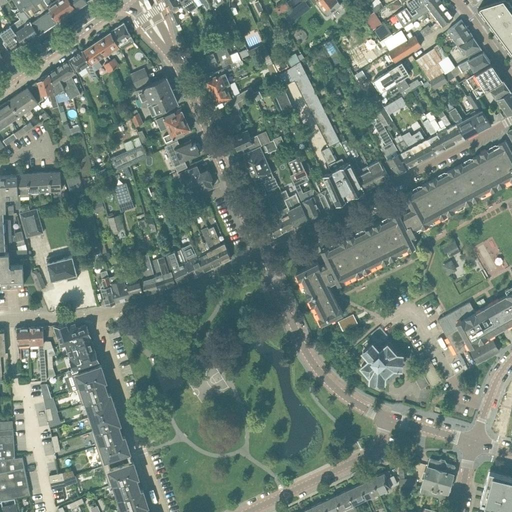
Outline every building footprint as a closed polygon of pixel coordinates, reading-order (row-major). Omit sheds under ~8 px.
[(13,0),(20,10),(21,12),(23,10),(25,13),(38,32),(39,33),(58,20),(45,0),(13,0)] [(45,0),(58,20),(67,14),(58,0),(45,0)] [(58,0),(67,14),(76,8),(71,0),(58,0)] [(179,23),(180,22),(175,10),(182,5),(183,5),(179,0),(164,0),(178,31),(182,29),(179,23)] [(187,12),(197,6),(192,0),(179,0),(183,5),(182,5),(183,5),(187,12)] [(192,0),(197,6),(203,2),(207,8),(209,7),(209,3),(206,0),(192,0)] [(254,10),(262,7),(258,0),(257,0),(251,3),(254,10)] [(290,6),(288,3),(285,0),(284,0),(274,7),(278,13),(290,6)] [(340,5),(336,0),(316,0),(327,14),(340,5)] [(406,6),(395,14),(403,26),(428,10),(429,9),(441,0),(440,0),(425,0),(424,1),(423,1),(418,4),(419,5),(415,9),(417,12),(412,15),(406,6)] [(411,0),(407,4),(411,9),(412,9),(412,10),(415,9),(419,5),(418,4),(423,1),(424,1),(425,0),(411,0)] [(428,25),(421,31),(424,36),(429,33),(442,25),(453,17),(446,8),(441,0),(428,10),(434,19),(435,20),(436,22),(430,27),(428,25)] [(511,7),(506,0),(499,0),(481,6),(478,9),(493,30),(511,55),(511,7)] [(372,7),(372,8),(374,12),(384,6),(381,2),(372,7)] [(293,7),(282,15),(288,23),(299,16),(293,7)] [(38,32),(25,13),(23,10),(21,12),(20,10),(16,13),(20,18),(11,24),(11,25),(23,42),(30,37),(38,32)] [(381,23),(373,11),(364,18),(372,30),(381,23)] [(447,30),(452,36),(457,44),(456,44),(456,45),(472,35),(461,19),(447,30)] [(134,42),(131,36),(124,22),(111,31),(119,46),(120,49),(134,42)] [(384,22),(375,28),(381,38),(386,34),(383,30),(387,27),(384,22)] [(11,25),(0,32),(5,40),(3,41),(8,47),(6,49),(8,52),(23,42),(11,25)] [(383,41),(387,47),(388,49),(407,38),(401,30),(393,35),(383,41)] [(106,54),(119,46),(111,31),(98,40),(106,54)] [(395,61),(421,44),(415,35),(407,39),(407,38),(388,49),(389,51),(388,51),(395,61)] [(472,35),(456,45),(460,51),(462,49),(466,55),(467,56),(468,55),(480,47),(472,35)] [(98,40),(83,50),(91,62),(92,64),(95,69),(103,64),(98,58),(105,53),(105,54),(106,54),(98,40)] [(201,45),(203,50),(204,50),(206,55),(207,57),(207,58),(211,67),(210,64),(215,62),(207,40),(201,42),(202,45),(201,45)] [(438,42),(433,46),(434,47),(439,55),(445,52),(441,46),(439,42),(438,42)] [(447,43),(441,46),(445,52),(445,51),(450,48),(447,43)] [(221,53),(217,54),(223,68),(233,63),(229,54),(227,49),(221,52),(221,53)] [(83,50),(70,58),(78,72),(85,67),(93,78),(97,75),(92,64),(91,62),(83,50)] [(439,55),(435,58),(444,73),(450,70),(455,67),(445,51),(445,52),(439,55)] [(460,63),(458,65),(462,72),(471,66),(474,70),(490,61),(483,51),(469,58),(460,63)] [(421,55),(415,59),(416,59),(421,67),(429,80),(437,75),(437,76),(443,73),(444,73),(435,58),(426,64),(421,55)] [(109,60),(113,69),(119,65),(114,57),(109,60)] [(200,71),(209,67),(211,67),(207,58),(205,58),(196,62),(200,71)] [(69,89),(73,96),(79,93),(71,75),(76,71),(68,59),(57,66),(65,80),(66,79),(70,89),(69,89)] [(349,64),(354,73),(364,68),(359,59),(349,64)] [(109,60),(103,64),(108,72),(113,69),(109,60)] [(300,61),(278,74),(283,85),(294,80),(306,73),(300,61)] [(388,70),(400,90),(403,95),(410,91),(421,84),(423,83),(421,80),(419,81),(417,78),(408,84),(404,77),(409,74),(402,61),(388,70)] [(230,83),(225,71),(237,66),(235,62),(233,63),(223,68),(213,72),(212,71),(204,75),(208,85),(207,86),(210,92),(230,83)] [(477,95),(483,91),(488,88),(502,79),(491,63),(466,78),(474,90),(477,95)] [(57,66),(49,72),(53,87),(55,94),(65,91),(70,99),(70,98),(73,96),(69,89),(70,89),(66,79),(65,80),(57,66)] [(150,80),(145,68),(130,74),(136,86),(150,80)] [(388,70),(379,76),(373,80),(380,92),(386,88),(391,95),(400,90),(388,70)] [(37,80),(41,94),(48,92),(53,107),(58,105),(53,87),(49,72),(37,80)] [(356,79),(359,83),(368,77),(366,73),(356,79)] [(429,80),(434,89),(447,81),(443,73),(437,76),(437,75),(429,80)] [(178,102),(166,76),(136,90),(143,106),(148,104),(152,113),(178,102)] [(511,92),(502,79),(488,88),(497,101),(498,103),(511,93),(511,92)] [(37,80),(28,86),(38,102),(43,99),(41,94),(37,80)] [(230,83),(210,92),(212,98),(214,97),(216,103),(226,99),(227,100),(228,99),(231,106),(237,102),(240,100),(254,91),(251,86),(237,95),(234,96),(231,90),(229,84),(230,83)] [(18,92),(29,108),(38,102),(28,86),(18,92)] [(313,86),(301,92),(304,99),(316,93),(313,86)] [(285,90),(275,95),(283,113),(293,109),(285,90)] [(477,95),(474,90),(466,95),(474,107),(482,102),(477,95)] [(20,114),(29,108),(18,92),(10,98),(20,114)] [(316,93),(304,99),(307,105),(319,99),(316,93)] [(507,115),(511,112),(511,93),(498,103),(507,115)] [(384,106),(376,94),(368,99),(375,111),(384,106)] [(11,120),(20,114),(10,98),(0,105),(11,120)] [(395,100),(384,106),(388,114),(399,107),(395,100)] [(233,110),(223,114),(225,118),(223,119),(223,120),(223,122),(225,126),(226,127),(226,128),(228,127),(230,132),(239,128),(241,127),(239,122),(242,121),(240,115),(242,114),(239,107),(237,102),(231,106),(233,110)] [(0,104),(0,123),(2,126),(11,120),(0,105),(0,104)] [(375,111),(380,119),(383,125),(392,120),(388,114),(384,106),(375,111)] [(441,119),(445,125),(456,142),(465,137),(456,122),(451,125),(445,114),(445,115),(439,106),(435,109),(440,117),(441,119)] [(455,107),(449,111),(456,122),(465,137),(478,130),(469,116),(468,117),(463,119),(455,107)] [(164,115),(156,119),(158,125),(161,131),(168,127),(187,119),(184,113),(183,114),(182,110),(180,108),(173,111),(164,115)] [(478,130),(491,124),(483,108),(476,112),(474,110),(470,112),(469,111),(466,113),(468,117),(469,116),(478,130)] [(504,117),(501,111),(495,114),(492,109),(488,112),(493,122),(504,117)] [(325,110),(313,116),(316,123),(328,117),(325,110)] [(445,125),(441,119),(437,122),(435,118),(431,111),(425,114),(427,118),(436,132),(446,147),(456,142),(445,125)] [(143,122),(139,112),(131,115),(136,126),(143,122)] [(436,132),(427,118),(422,121),(432,135),(427,137),(437,152),(446,147),(436,132)] [(170,132),(163,136),(166,142),(174,138),(176,137),(184,134),(183,131),(190,128),(188,125),(189,124),(187,119),(168,127),(170,132)] [(333,128),(322,133),(328,146),(329,146),(340,140),(333,128)] [(379,133),(385,145),(386,146),(387,148),(382,151),(387,159),(386,159),(394,174),(408,167),(399,152),(386,129),(379,133)] [(265,143),(270,141),(266,131),(250,138),(247,130),(232,136),(232,138),(230,139),(233,144),(235,143),(237,149),(242,147),(244,152),(259,146),(260,145),(261,145),(265,143)] [(401,135),(404,139),(407,146),(408,147),(409,147),(419,161),(437,152),(427,137),(413,145),(411,141),(412,141),(407,132),(401,135)] [(8,136),(12,141),(17,137),(14,133),(8,136)] [(12,141),(8,136),(3,140),(6,145),(12,141)] [(165,145),(168,155),(173,165),(174,165),(175,166),(185,162),(184,159),(190,156),(200,152),(198,149),(200,148),(197,143),(196,143),(195,142),(192,143),(190,139),(190,140),(190,141),(180,145),(176,137),(174,138),(166,142),(167,144),(165,145)] [(341,141),(340,142),(350,160),(365,189),(377,183),(369,169),(368,168),(367,165),(360,169),(359,166),(358,166),(356,162),(357,162),(355,158),(358,154),(355,147),(350,148),(346,139),(341,141)] [(401,151),(409,166),(419,161),(409,147),(408,147),(407,146),(404,139),(397,143),(402,151),(401,151)] [(511,151),(505,139),(492,147),(493,148),(488,151),(487,149),(472,157),(473,159),(463,165),(462,163),(447,171),(448,173),(438,178),(437,177),(422,185),(423,186),(412,192),(411,190),(403,194),(411,209),(400,214),(405,223),(406,227),(405,228),(406,231),(412,228),(413,231),(421,227),(422,228),(511,180),(511,182),(511,151)] [(261,145),(260,145),(263,152),(269,151),(265,143),(261,145)] [(110,157),(116,171),(128,165),(128,166),(148,158),(142,144),(110,157)] [(242,153),(245,159),(240,162),(245,174),(267,164),(259,146),(244,152),(242,153)] [(328,146),(321,150),(331,170),(328,171),(323,174),(324,177),(336,204),(343,200),(348,198),(352,196),(364,189),(365,189),(350,160),(345,162),(342,157),(336,160),(329,146),(328,146)] [(293,157),(288,159),(294,173),(290,175),(293,181),(293,182),(295,186),(299,184),(310,179),(307,173),(299,155),(293,157)] [(367,165),(368,168),(369,169),(377,183),(389,177),(382,162),(381,163),(379,159),(367,165)] [(185,162),(175,166),(177,171),(187,167),(185,162)] [(267,164),(245,174),(250,186),(260,182),(273,176),(269,167),(267,164)] [(196,185),(193,186),(196,193),(213,186),(211,180),(213,179),(212,178),(212,177),(211,174),(210,173),(207,168),(200,171),(197,165),(189,168),(188,167),(185,169),(178,173),(182,181),(189,178),(192,177),(196,185)] [(48,171),(38,172),(39,191),(50,190),(48,171)] [(60,171),(48,171),(50,190),(61,189),(60,171)] [(38,172),(27,173),(29,196),(30,196),(29,192),(39,191),(38,172)] [(20,195),(20,196),(29,196),(27,173),(16,173),(17,174),(17,193),(17,195),(20,195)] [(15,195),(17,195),(17,174),(11,175),(11,176),(7,176),(7,175),(0,175),(0,209),(2,209),(3,209),(5,209),(5,205),(4,198),(6,196),(15,195)] [(78,175),(66,178),(71,194),(77,193),(77,191),(82,190),(78,175)] [(274,177),(269,180),(272,187),(278,184),(277,183),(274,177)] [(323,178),(314,182),(319,191),(316,193),(324,210),(336,204),(324,177),(323,178)] [(126,182),(113,186),(118,203),(132,199),(126,182)] [(258,200),(266,196),(261,184),(252,189),(258,200)] [(299,184),(295,186),(309,218),(320,212),(313,195),(308,197),(305,190),(303,192),(299,184)] [(286,189),(281,191),(287,207),(296,225),(308,219),(300,204),(296,193),(289,196),(286,189)] [(37,207),(20,212),(27,237),(44,232),(37,207)] [(276,209),(272,211),(273,214),(275,217),(277,216),(284,231),(290,228),(296,225),(287,207),(285,208),(277,212),(276,209)] [(0,252),(6,252),(5,241),(17,241),(18,246),(25,244),(22,230),(14,232),(15,235),(11,234),(11,218),(4,219),(3,215),(3,209),(2,209),(0,209),(0,252)] [(416,245),(412,238),(416,236),(413,231),(412,228),(406,231),(405,228),(406,227),(405,223),(400,214),(399,211),(391,215),(392,216),(381,222),(380,220),(365,227),(366,229),(355,235),(354,233),(339,240),(340,242),(324,250),(323,251),(323,252),(323,253),(323,254),(325,258),(336,281),(338,284),(345,280),(344,278),(355,273),(356,275),(371,267),(370,266),(381,260),(382,262),(397,255),(396,253),(407,247),(408,249),(416,245)] [(273,214),(264,219),(272,237),(284,231),(277,216),(275,217),(273,214)] [(114,216),(108,217),(112,231),(113,235),(119,233),(118,229),(114,216)] [(143,219),(138,220),(141,229),(148,227),(149,226),(148,223),(146,218),(143,219)] [(153,221),(148,223),(149,226),(151,235),(157,233),(156,230),(153,221)] [(215,247),(216,246),(208,229),(207,226),(201,229),(206,241),(203,242),(200,235),(204,244),(207,251),(213,266),(221,262),(215,247)] [(212,227),(208,229),(216,246),(215,247),(221,262),(231,258),(224,242),(221,244),(213,226),(212,227)] [(82,236),(88,258),(95,256),(102,255),(99,243),(93,244),(90,234),(82,236)] [(200,235),(194,238),(201,254),(197,255),(197,256),(204,271),(213,266),(207,251),(204,244),(200,235)] [(455,241),(442,248),(444,253),(448,251),(457,246),(455,241)] [(189,244),(181,247),(187,261),(193,276),(204,271),(197,256),(197,255),(191,243),(189,244)] [(174,250),(166,253),(172,268),(178,283),(191,277),(193,276),(187,261),(185,261),(180,249),(174,251),(174,250)] [(6,252),(0,252),(0,277),(1,278),(1,286),(13,285),(13,284),(17,283),(17,285),(24,284),(23,263),(20,264),(11,264),(10,263),(9,255),(9,252),(6,252)] [(46,257),(47,263),(51,278),(66,275),(67,280),(78,277),(72,255),(63,257),(62,253),(46,257)] [(147,253),(136,256),(140,270),(142,269),(144,275),(146,275),(147,278),(142,280),(146,293),(158,290),(154,275),(150,263),(147,253)] [(158,290),(167,287),(162,272),(158,258),(153,259),(157,274),(154,275),(148,253),(147,253),(150,263),(154,275),(158,290)] [(166,254),(158,257),(158,258),(162,272),(167,287),(176,284),(173,274),(171,268),(166,254)] [(336,281),(325,258),(318,262),(317,261),(296,272),(322,324),(343,313),(339,305),(339,306),(328,285),(336,281)] [(131,264),(122,266),(127,284),(131,297),(144,294),(141,284),(140,280),(138,281),(135,270),(133,271),(131,264)] [(33,273),(39,289),(45,286),(39,270),(33,273)] [(106,305),(115,302),(112,289),(106,270),(100,272),(105,287),(101,288),(106,305)] [(114,275),(108,277),(112,289),(115,302),(131,297),(127,284),(125,285),(122,273),(114,275)] [(511,290),(506,294),(475,312),(469,301),(437,319),(457,353),(511,322),(511,290)] [(342,330),(357,323),(352,313),(338,321),(342,330)] [(55,325),(61,344),(90,334),(86,324),(76,327),(74,324),(67,326),(66,324),(55,325)] [(43,326),(26,327),(28,345),(29,345),(38,345),(38,347),(40,380),(46,380),(43,326)] [(17,327),(17,337),(18,358),(24,358),(24,348),(28,348),(26,327),(17,327)] [(61,344),(66,343),(70,355),(94,347),(90,335),(90,334),(61,344)] [(470,349),(478,362),(499,350),(491,337),(470,349)] [(51,340),(44,340),(44,349),(47,348),(53,346),(51,340)] [(370,344),(368,341),(363,345),(366,349),(363,351),(367,356),(367,361),(361,365),(369,375),(370,374),(370,375),(370,380),(384,381),(384,375),(393,366),(399,367),(401,354),(394,353),(394,352),(395,351),(392,348),(393,348),(389,344),(388,344),(387,342),(379,349),(373,342),(370,344)] [(94,347),(70,355),(74,368),(98,360),(95,349),(94,347)] [(101,364),(72,374),(77,389),(106,379),(101,364)] [(420,367),(412,372),(415,377),(423,372),(420,367)] [(106,379),(77,389),(82,403),(110,393),(108,394),(103,380),(106,379)] [(41,383),(44,399),(51,397),(46,383),(41,383)] [(110,393),(82,403),(84,402),(89,416),(116,407),(114,402),(113,402),(110,393)] [(51,397),(44,399),(46,408),(47,414),(52,413),(57,411),(53,397),(51,397)] [(116,407),(89,416),(94,430),(91,431),(120,422),(117,413),(118,413),(116,407)] [(0,499),(15,497),(30,494),(25,469),(22,456),(15,457),(13,428),(11,420),(0,420),(0,499)] [(120,422),(91,431),(96,445),(125,436),(122,436),(118,423),(120,422)] [(125,436),(96,445),(103,465),(109,463),(107,458),(130,450),(125,436)] [(445,497),(454,466),(455,466),(454,465),(446,463),(446,462),(445,459),(441,458),(438,460),(430,458),(429,458),(429,459),(420,491),(444,498),(445,498),(445,497)] [(109,463),(103,465),(109,485),(138,475),(133,461),(110,468),(109,463)] [(399,465),(400,486),(404,486),(417,485),(416,477),(404,478),(403,464),(399,465)] [(384,472),(371,478),(378,492),(391,486),(397,483),(393,475),(391,476),(389,470),(384,472)] [(511,476),(489,470),(480,503),(486,505),(484,511),(478,509),(476,511),(509,511),(511,511),(511,476)] [(49,475),(50,481),(64,478),(62,472),(49,475)] [(138,475),(109,485),(112,485),(116,498),(143,490),(143,489),(140,490),(136,476),(138,476),(138,475)] [(52,488),(65,485),(64,478),(50,481),(52,488)] [(371,478),(359,484),(366,498),(378,492),(371,478)] [(366,498),(359,484),(347,489),(354,504),(366,498)] [(357,511),(354,506),(347,489),(335,495),(342,511),(357,511)] [(143,490),(116,498),(117,499),(119,498),(123,511),(124,511),(145,505),(148,504),(143,490)] [(342,511),(335,495),(322,501),(327,511),(342,511)] [(76,500),(69,503),(71,508),(79,505),(78,504),(76,500)] [(327,511),(322,501),(309,507),(311,511),(327,511)]
